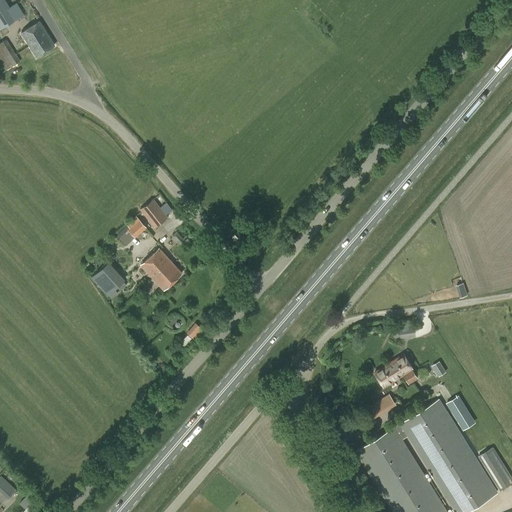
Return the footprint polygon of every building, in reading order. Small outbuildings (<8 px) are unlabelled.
[(5,0),(0,0),(0,28),(0,29),(1,29),(24,15),(16,3),(10,7),(5,0)] [(30,27),(21,33),(36,57),(45,51),(54,46),(39,22),(30,27)] [(6,39),(0,42),(0,61),(5,70),(20,61),(6,39)] [(154,228),(167,217),(153,198),(139,209),(154,228)] [(135,238),(146,227),(136,216),(126,225),(129,228),(127,230),(135,238)] [(178,244),(183,239),(177,231),(171,236),(178,244)] [(161,263),(167,258),(158,248),(140,265),(153,279),(165,268),(161,263)] [(165,268),(153,279),(163,290),(182,274),(167,258),(161,263),(165,268)] [(90,277),(111,299),(120,291),(119,291),(128,283),(107,261),(90,277)] [(456,284),(459,297),(467,295),(464,282),(456,284)] [(193,338),(202,329),(196,322),(187,332),(193,338)] [(404,332),(405,338),(416,335),(415,328),(397,332),(398,334),(404,332)] [(186,345),(191,337),(187,334),(181,342),(186,345)] [(421,377),(419,375),(422,373),(409,352),(380,371),(389,385),(410,372),(414,378),(416,377),(417,380),(421,377)] [(431,365),(438,376),(446,371),(440,360),(431,365)] [(435,374),(424,379),(433,398),(445,392),(435,374)] [(375,417),(396,407),(390,394),(369,404),(375,417)] [(460,423),(471,416),(458,395),(446,402),(460,423)] [(415,413),(378,436),(354,451),(392,511),(447,511),(402,439),(409,435),(456,511),(465,511),(474,507),(497,492),(439,398),(415,413)] [(477,456),(499,491),(511,482),(511,478),(492,447),(477,456)] [(0,486),(0,491),(7,498),(16,490),(6,480),(5,481),(0,476),(0,482),(2,484),(0,486)]
